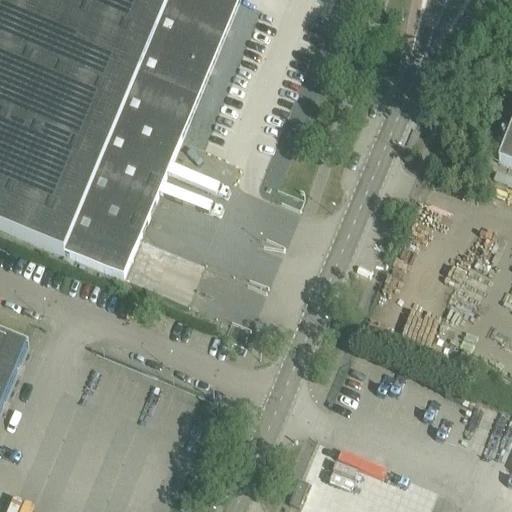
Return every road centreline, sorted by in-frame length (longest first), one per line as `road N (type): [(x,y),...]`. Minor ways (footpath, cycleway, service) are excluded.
road 1 (unclassified): [(283,398),(440,14)]
road 2 (unclassified): [(283,398),(0,281)]
road 3 (unclassified): [(236,511),(283,398)]
